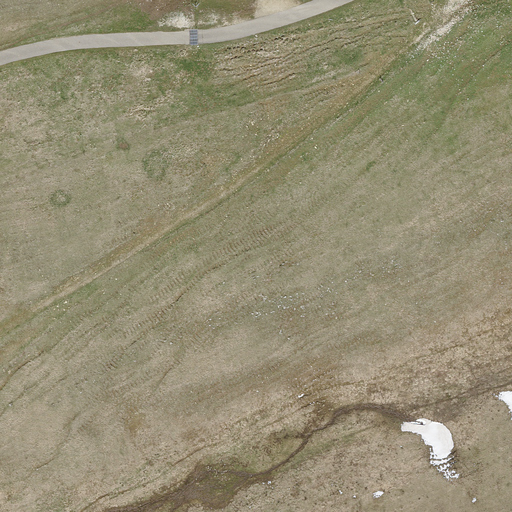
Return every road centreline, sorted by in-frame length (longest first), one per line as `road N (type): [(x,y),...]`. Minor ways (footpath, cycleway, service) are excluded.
road 1 (track): [(445,0),(432,34),(0,343)]
road 2 (track): [(0,59),(60,45),(196,40),(336,0)]
